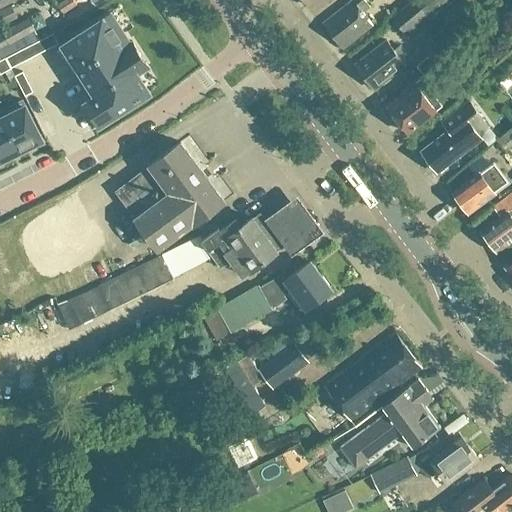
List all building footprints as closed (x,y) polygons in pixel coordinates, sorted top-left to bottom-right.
[(65,12),(77,3),(75,0),(64,0),(59,4),(65,12)] [(374,24),(361,8),(367,3),(365,0),(351,0),(324,22),(344,48),(374,24)] [(11,4),(0,9),(0,26),(18,17),(11,4)] [(406,34),(421,22),(406,4),(391,16),(406,34)] [(62,43),(95,94),(85,101),(99,123),(149,91),(137,72),(148,65),(132,40),(130,42),(111,12),(62,43)] [(0,49),(11,43),(35,29),(29,18),(0,34),(0,49)] [(53,33),(44,37),(50,47),(58,43),(53,33)] [(50,47),(44,37),(37,41),(42,51),(50,47)] [(394,49),(387,40),(356,63),(374,88),(383,81),(413,59),(401,43),(394,49)] [(42,51),(37,41),(29,45),(34,55),(42,51)] [(34,55),(29,45),(21,49),(26,59),(34,55)] [(425,75),(447,56),(438,47),(417,66),(425,75)] [(26,59),(21,49),(13,53),(19,63),(26,59)] [(19,63),(13,53),(6,57),(11,67),(19,63)] [(5,57),(0,59),(0,73),(11,68),(5,57)] [(28,81),(23,71),(15,75),(20,85),(28,81)] [(442,105),(422,77),(401,93),(403,95),(390,105),(388,105),(397,117),(396,121),(401,127),(404,128),(407,132),(443,105),(442,105)] [(33,91),(28,81),(20,85),(25,95),(33,91)] [(42,140),(22,99),(0,110),(3,116),(4,115),(21,150),(42,140)] [(449,129),(421,149),(437,171),(482,138),(467,117),(477,109),(469,100),(442,120),(449,129)] [(4,115),(3,116),(0,117),(0,159),(1,160),(21,150),(4,115)] [(511,148),(511,126),(501,137),(511,148)] [(224,200),(180,141),(150,163),(150,164),(116,190),(136,217),(136,218),(158,247),(193,221),(194,223),(224,200)] [(470,212),(509,182),(501,173),(500,174),(491,163),(486,167),(485,167),(453,192),(455,193),(454,198),(458,204),(463,204),(470,212)] [(511,192),(495,205),(503,215),(482,230),(484,232),(483,236),(488,242),(491,242),(497,251),(511,240),(511,192)] [(323,230),(297,194),(263,218),(291,255),(323,230)] [(221,228),(219,226),(162,253),(69,298),(81,323),(174,278),(170,271),(182,266),(185,272),(197,266),(195,260),(210,252),(220,267),(225,262),(232,258),(242,273),(250,268),(250,270),(276,251),(267,238),(276,232),(270,223),(261,229),(252,217),(240,225),(235,218),(221,228)] [(285,293),(292,289),(307,308),(333,288),(311,259),(285,279),(281,273),(261,285),(259,283),(248,290),(262,312),(287,297),(285,293)] [(215,310),(208,314),(222,336),(228,332),(215,310)] [(351,420),(423,366),(397,331),(325,385),(351,420)] [(272,385),(306,360),(306,359),(295,344),(261,368),(261,369),(272,385)] [(237,358),(215,372),(233,401),(255,387),(237,358)] [(441,426),(424,403),(433,397),(419,378),(386,402),(391,409),(350,441),(365,461),(411,427),(422,441),(441,426)] [(23,399),(0,408),(0,421),(4,431),(31,420),(23,399)] [(479,457),(461,434),(432,457),(430,454),(420,462),(418,463),(422,468),(423,469),(429,477),(440,468),(449,480),(479,457)] [(407,455),(370,473),(379,492),(416,474),(415,471),(409,458),(407,455)] [(415,455),(409,458),(415,471),(422,468),(418,463),(420,462),(415,455)] [(498,511),(502,511),(511,505),(511,473),(492,488),(484,476),(452,500),(460,511),(481,511),(493,504),(498,511)] [(246,475),(232,482),(206,494),(214,510),(240,498),(254,491),(246,475)] [(329,511),(344,511),(353,508),(347,495),(352,492),(349,485),(343,488),(322,498),(329,511)]
